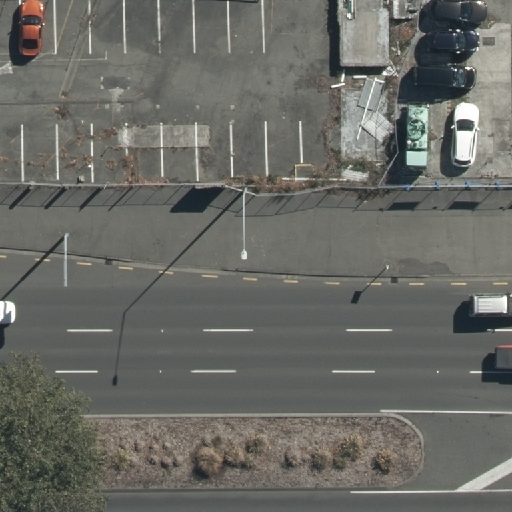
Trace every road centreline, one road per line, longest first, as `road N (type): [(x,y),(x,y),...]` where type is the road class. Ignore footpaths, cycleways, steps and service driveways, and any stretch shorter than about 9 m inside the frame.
road 1 (primary): [(0,352),(476,352)]
road 2 (primary): [(476,352),(476,511)]
